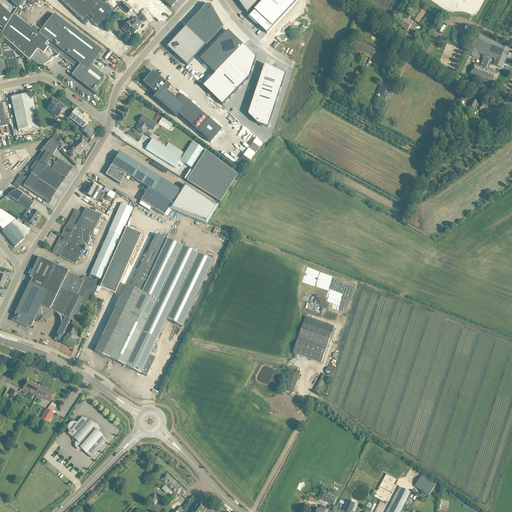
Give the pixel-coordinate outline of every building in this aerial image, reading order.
[(59,0),(86,25),(90,21),(97,27),(114,10),(107,3),(109,0),(59,0)] [(237,0),(247,13),(247,14),(260,0),(237,0)] [(255,12),(249,18),(257,25),(267,34),(298,1),(297,0),(265,0),(255,11),(255,12)] [(125,2),(120,7),(128,14),(130,12),(130,13),(133,10),(132,10),(132,9),(125,2)] [(296,3),(268,33),(281,44),(292,51),(308,15),(296,3)] [(0,25),(4,29),(12,17),(0,5),(0,25)] [(207,5),(186,27),(206,45),(206,46),(224,27),(211,5),(210,5),(207,5)] [(419,8),(412,18),(419,23),(426,13),(419,8)] [(185,19),(192,12),(190,10),(183,17),(185,19)] [(91,66),(102,51),(98,48),(54,14),(50,19),(48,17),(45,21),(47,22),(45,25),(40,22),(38,24),(43,28),(41,31),(33,25),(31,28),(13,14),(12,17),(4,29),(3,28),(0,32),(0,35),(25,59),(25,57),(29,61),(30,59),(41,67),(40,67),(40,68),(52,60),(51,60),(43,54),(48,47),(77,69),(71,76),(94,93),(106,77),(91,66)] [(405,19),(403,22),(401,26),(407,31),(412,25),(408,22),(411,18),(409,16),(406,20),(405,19)] [(142,24),(135,17),(130,22),(130,21),(122,29),(130,36),(131,35),(132,36),(138,29),(137,28),(142,24)] [(186,27),(167,48),(187,66),(206,45),(186,27)] [(452,42),(463,46),(468,32),(456,28),(452,42)] [(229,31),(200,60),(216,74),(217,72),(230,60),(244,46),(229,31)] [(474,35),(469,49),(478,53),(484,55),(491,58),(495,59),(495,61),(503,64),(504,63),(506,58),(497,55),(501,45),(493,42),(493,43),(474,35)] [(359,42),(357,47),(355,51),(382,63),(386,55),(359,42)] [(244,46),(230,60),(249,78),(250,78),(256,58),(244,46)] [(6,56),(10,74),(18,72),(15,55),(6,56)] [(230,60),(217,72),(237,91),(249,78),(230,60)] [(493,86),(498,73),(487,69),(489,63),(485,61),(484,63),(481,62),(480,66),(475,64),(474,67),(473,66),(469,76),(475,78),(475,77),(478,78),(477,79),(493,86)] [(265,64),(257,88),(279,95),(286,75),(265,64)] [(152,71),(143,83),(156,95),(153,99),(154,98),(176,117),(178,115),(210,143),(221,130),(183,97),(167,83),(167,82),(166,83),(152,71)] [(216,74),(203,87),(223,106),(237,91),(217,72),(216,74)] [(382,81),(377,98),(387,101),(392,85),(382,81)] [(257,88),(254,97),(276,104),(279,95),(257,88)] [(11,98),(12,103),(19,131),(34,128),(38,127),(31,93),(11,98)] [(254,97),(248,115),(258,125),(268,128),(276,104),(254,97)] [(47,110),(58,118),(65,108),(54,100),(47,110)] [(487,114),(487,116),(485,120),(486,120),(484,126),(498,131),(498,133),(509,137),(511,128),(492,121),(493,120),(489,119),(489,116),(490,115),(492,115),(492,116),(496,118),(500,108),(483,102),(481,106),(477,104),(478,102),(472,101),(470,108),(475,110),(476,107),(481,108),(480,110),(485,112),(485,113),(487,114)] [(91,122),(75,110),(69,118),(84,130),(85,130),(90,123),(91,122)] [(136,130),(140,132),(143,134),(148,128),(153,131),(157,124),(143,116),(139,122),(140,123),(136,130)] [(158,124),(169,131),(173,125),(162,118),(158,124)] [(98,129),(90,123),(85,130),(84,130),(83,132),(85,133),(88,135),(87,136),(91,139),(95,135),(94,134),(98,129)] [(65,146),(60,138),(60,139),(56,134),(51,139),(57,146),(58,145),(61,149),(65,146)] [(68,151),(69,152),(72,156),(79,150),(80,151),(83,149),(82,148),(86,144),(82,139),(82,140),(79,136),(75,139),(75,142),(77,144),(68,151)] [(248,167),(264,142),(256,138),(241,163),(248,167)] [(146,150),(163,160),(176,168),(178,165),(181,167),(183,164),(193,170),(186,181),(220,203),(238,175),(192,142),(185,153),(168,143),(166,147),(152,139),(146,150)] [(32,173),(28,179),(54,195),(63,181),(65,179),(65,178),(71,169),(67,167),(64,165),(65,164),(61,161),(61,162),(60,162),(52,157),(52,156),(58,148),(50,140),(48,143),(47,143),(40,152),(41,152),(30,169),(31,170),(30,172),(32,173)] [(168,209),(180,191),(120,153),(106,175),(120,184),(126,174),(149,188),(141,201),(164,216),(168,209)] [(168,173),(169,168),(154,161),(152,166),(168,173)] [(21,174),(14,185),(20,188),(26,177),(21,174)] [(28,179),(23,187),(44,201),(49,203),(54,195),(28,179)] [(85,194),(89,196),(90,197),(92,193),(93,194),(94,191),(96,192),(99,188),(97,187),(91,183),(87,190),(85,194)] [(184,184),(180,191),(168,209),(206,225),(218,206),(184,184)] [(33,203),(27,199),(22,196),(23,195),(16,190),(7,196),(28,210),(29,210),(30,208),(33,203)] [(108,195),(114,199),(117,194),(111,190),(108,195)] [(90,276),(92,277),(101,280),(133,209),(121,204),(90,276)] [(100,210),(107,213),(110,208),(103,205),(100,210)] [(22,220),(26,222),(26,221),(33,226),(36,222),(37,222),(36,221),(37,219),(38,220),(38,219),(40,215),(33,210),(30,208),(29,210),(28,210),(22,220)] [(75,209),(64,231),(86,243),(101,217),(85,208),(82,213),(75,209)] [(24,239),(31,230),(16,221),(0,211),(0,210),(0,227),(2,231),(15,247),(24,239)] [(17,221),(20,216),(13,212),(10,216),(17,221)] [(141,234),(126,228),(101,284),(100,286),(100,288),(115,294),(141,234)] [(86,243),(64,231),(52,252),(57,254),(75,264),(86,243)] [(107,358),(110,359),(132,315),(167,240),(156,235),(142,263),(130,287),(127,285),(97,347),(94,351),(107,358)] [(132,315),(110,359),(141,374),(153,349),(167,320),(182,327),(213,262),(167,240),(132,315)] [(100,286),(101,284),(91,279),(92,277),(90,276),(89,278),(85,277),(84,280),(44,260),(39,257),(29,277),(32,278),(30,283),(29,283),(13,317),(15,320),(31,328),(36,317),(37,317),(38,318),(39,318),(40,318),(42,318),(43,318),(44,318),(46,317),(47,317),(48,316),(49,315),(50,314),(51,313),(52,312),(52,311),(54,312),(70,320),(73,321),(74,320),(86,294),(94,297),(99,286),(100,286)] [(60,328),(55,339),(60,342),(70,320),(54,312),(56,313),(57,314),(58,315),(59,316),(59,317),(60,318),(60,320),(61,322),(61,323),(61,324),(61,326),(60,328)] [(87,325),(83,332),(81,337),(84,339),(95,316),(91,314),(86,324),(87,325)] [(304,323),(293,353),(321,363),(332,333),(304,323)] [(70,339),(72,336),(67,334),(66,337),(68,338),(65,345),(74,349),(77,342),(70,339)] [(284,388),(293,392),(299,374),(300,371),(297,370),(296,373),(290,371),(284,388)] [(323,374),(314,392),(319,394),(329,376),(328,376),(323,374)] [(22,389),(37,396),(41,387),(27,380),(22,389)] [(41,387),(37,396),(43,399),(44,398),(51,402),(55,394),(41,387)] [(15,404),(21,394),(13,389),(7,400),(13,403),(15,404)] [(40,419),(48,424),(54,413),(53,412),(56,407),(50,404),(48,409),(46,408),(40,419)] [(82,417),(78,421),(67,433),(76,441),(75,442),(74,443),(74,445),(75,446),(75,447),(76,448),(77,449),(79,450),(81,450),(82,450),(91,457),(107,439),(98,431),(97,432),(95,431),(95,429),(96,428),(96,427),(95,427),(95,426),(95,425),(94,424),(93,423),(91,422),(90,420),(88,419),(86,418),(84,418),(82,417)] [(57,454),(50,462),(74,483),(78,478),(75,476),(78,472),(70,465),(68,468),(64,465),(67,462),(57,454)] [(178,495),(179,497),(181,495),(182,496),(185,493),(166,474),(160,481),(177,496),(178,495)] [(437,483),(424,474),(415,487),(429,496),(437,483)] [(389,511),(400,511),(410,493),(402,488),(389,511)] [(321,499),(333,505),(338,496),(332,493),(329,492),(328,494),(324,492),(321,499)] [(154,494),(149,500),(155,505),(161,500),(154,494)] [(347,501),(345,508),(352,511),(355,504),(347,501)] [(193,510),(192,509),(191,509),(188,511),(202,511),(205,508),(204,507),(198,502),(193,510)]
